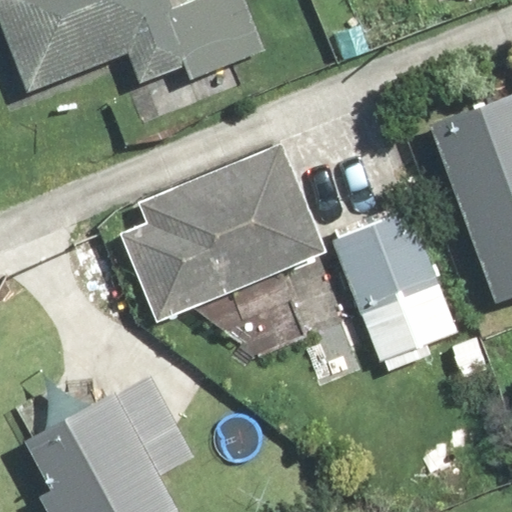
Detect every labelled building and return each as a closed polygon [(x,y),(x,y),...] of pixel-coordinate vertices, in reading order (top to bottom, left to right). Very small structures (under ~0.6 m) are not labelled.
[(206,0),(193,6),(190,0),(0,0),(0,2),(43,98),(137,55),(150,85),(190,67),(197,82),(274,46),(253,0),(206,0)] [(308,0),(262,0),(283,41),(320,23),(308,0)] [(511,94),(432,128),(505,305),(511,301),(511,94)] [(292,148),(144,203),(151,221),(126,230),(161,323),(333,258),(292,148)] [(381,361),(456,330),(440,290),(450,286),(417,208),(333,244),(381,361)] [(186,511),(116,390),(31,439),(59,488),(49,493),(60,511),(186,511)] [(496,481),(476,432),(415,457),(435,506),(496,481)]
